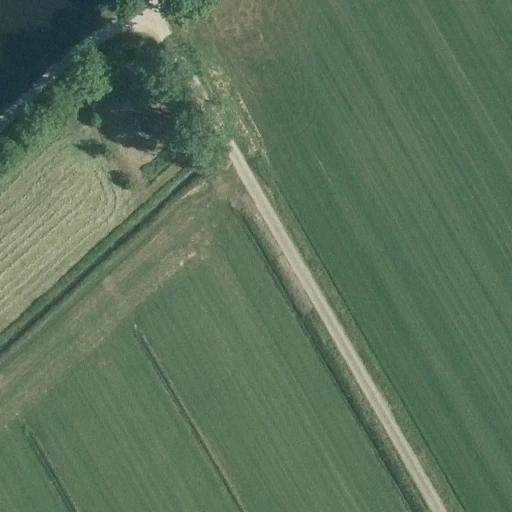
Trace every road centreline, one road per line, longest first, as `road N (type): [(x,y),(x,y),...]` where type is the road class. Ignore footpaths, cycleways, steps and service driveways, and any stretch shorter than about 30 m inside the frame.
road 1 (unclassified): [(438,511),(180,63),(139,9)]
road 2 (track): [(0,122),(73,53),(148,0)]
